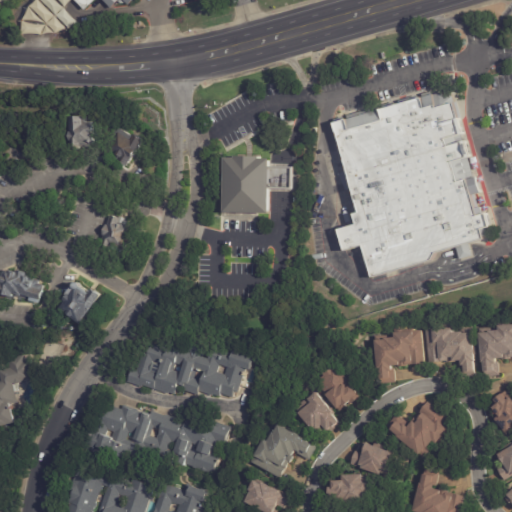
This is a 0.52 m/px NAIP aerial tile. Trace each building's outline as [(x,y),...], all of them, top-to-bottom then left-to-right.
[(132,0),(127,5),(122,0),(119,0),(110,9),(101,0),(94,0),(83,11),(72,0),(132,0)] [(393,106),(404,139),(461,123),(454,103),(438,108),(437,104),(426,108),(423,98),(393,106)] [(392,106),(402,139),(375,147),(368,125),(383,120),(380,110),(392,106)] [(93,152),(77,150),(78,142),(74,142),(76,132),(78,133),(80,118),(93,120),(92,126),(103,128),(100,153),(93,152)] [(333,123),(349,119),(358,152),(342,156),(333,123)] [(457,181),(451,159),(468,154),(464,142),(452,145),(449,137),(466,132),(464,125),(345,159),(364,226),(385,220),(380,204),(457,181)] [(353,129),(367,125),(374,148),(359,152),(353,129)] [(133,170),(109,152),(127,128),(140,139),(143,136),(153,143),(145,153),(147,155),(142,161),(140,160),(133,170)] [(245,157),(262,158),(262,160),(272,160),(272,168),(294,168),(294,189),(272,188),(271,215),(225,213),(227,160),(237,160),(237,157),(245,157)] [(102,247),(107,236),(105,235),(109,225),(111,226),(115,216),(122,218),(122,217),(128,219),(127,220),(139,225),(135,236),(139,237),(135,248),(132,247),(128,257),(102,247)] [(22,269),(31,271),(30,274),(36,276),(35,277),(41,279),(40,283),(46,284),(45,289),(46,289),(44,299),(42,299),(41,303),(30,301),(30,296),(15,292),(14,296),(1,293),(6,273),(7,271),(9,270),(11,269),(20,270),(20,269),(22,269)] [(89,291),(92,293),(95,289),(104,296),(82,324),(63,310),(68,302),(66,301),(70,296),(68,295),(77,283),(78,282),(81,283),(82,284),(83,286),(89,291)] [(511,359),(503,359),(502,358),(496,358),(497,362),(501,362),(502,376),(487,378),(486,371),(484,371),(483,362),(482,362),(479,332),(481,332),(481,329),(497,327),(497,325),(499,324),(499,321),(511,320),(511,359)] [(462,370),(462,365),(460,365),(460,359),(457,359),(457,362),(447,362),(447,361),(429,362),(426,328),(450,326),(450,329),(473,327),(477,376),(463,377),(462,370)] [(410,366),(400,367),(400,365),(393,365),(393,370),(397,369),(398,383),(383,384),(382,378),(380,378),(379,369),(378,369),(376,340),(379,340),(379,337),(394,336),(393,332),(396,332),(395,329),(414,327),(415,330),(423,329),(425,364),(410,365),(410,366)] [(251,357),(247,370),(246,370),(245,373),(246,373),(245,376),(244,376),(239,393),(234,392),(233,398),(221,394),(220,398),(199,392),(198,395),(176,389),(174,396),(154,390),(154,391),(127,383),(131,369),(137,370),(141,356),(143,357),(144,352),(146,352),(149,343),(172,349),(172,348),(189,353),(192,342),(230,353),(231,351),(251,357)] [(31,375),(26,377),(27,378),(17,380),(17,382),(10,384),(10,382),(8,383),(13,402),(8,403),(14,424),(0,427),(0,368),(6,367),(4,359),(20,354),(22,359),(27,358),(31,375)] [(358,399),(352,405),(350,402),(345,406),(346,407),(341,412),(338,408),(336,409),(324,395),(326,393),(322,389),(324,388),(318,382),(325,376),(323,374),(332,367),(333,368),(336,366),(362,397),(358,399)] [(338,423),(324,435),(319,429),(317,431),(315,430),(313,431),(299,414),(300,412),(299,411),(310,401),(309,400),(317,393),(334,413),(333,414),(339,422),(338,423)] [(511,437),(508,432),(506,434),(494,419),(497,416),(490,407),(495,403),(492,399),(500,393),(505,399),(508,396),(511,400),(511,437)] [(396,436),(397,435),(389,430),(390,428),(389,427),(398,415),(409,423),(412,421),(414,423),(417,420),(416,419),(420,414),(418,413),(428,402),(455,424),(447,433),(451,436),(442,447),(436,442),(436,444),(433,441),(428,446),(433,450),(426,459),(420,454),(419,455),(396,436)] [(154,412),(167,417),(167,416),(188,423),(192,413),(233,428),(226,448),(220,445),(215,459),(219,461),(213,478),(192,470),(193,467),(184,464),(182,469),(174,466),(173,469),(162,465),(162,467),(130,455),(128,461),(107,453),(106,457),(88,450),(102,412),(107,413),(109,405),(124,411),(126,406),(152,415),(153,412),(154,412)] [(284,428),(302,437),(302,438),(318,447),(310,460),(293,450),(292,453),(295,455),(290,464),(289,463),(281,477),(252,462),(255,456),(253,455),(262,438),(266,440),(271,431),(272,431),(276,423),(284,428)] [(381,449),(391,452),(388,459),(393,461),(387,478),(358,468),(358,467),(349,463),(354,451),(358,452),(362,442),(371,446),(372,442),(382,445),(381,449)] [(511,477),(505,482),(497,469),(502,466),(495,455),(511,444),(511,477)] [(442,476),(440,487),(434,485),(433,488),(441,490),(440,494),(444,495),(444,494),(451,496),(452,494),(466,497),(462,511),(416,511),(414,511),(421,483),(422,483),(424,474),(426,475),(427,469),(443,473),(442,476)] [(70,511),(73,505),(70,503),(80,471),(101,478),(103,474),(135,485),(137,480),(160,488),(161,483),(189,492),(191,486),(208,492),(204,502),(213,505),(210,511),(70,511)] [(329,495),(329,488),(332,487),(332,481),(343,480),(343,475),(362,474),(363,477),(370,476),(371,484),(368,484),(369,494),(365,495),(365,502),(344,503),(344,502),(330,502),(329,495)] [(289,499),(284,508),(274,503),(272,508),(278,511),(277,511),(258,511),(254,510),(255,507),(242,501),(247,490),(245,489),(250,479),(257,482),(258,480),(273,488),(274,486),(280,489),(280,490),(291,495),(289,499)] [(504,511),(508,511),(511,508),(511,491),(497,504),(504,511)]
